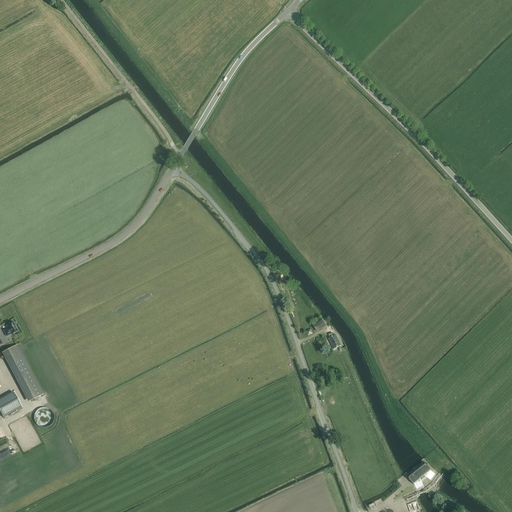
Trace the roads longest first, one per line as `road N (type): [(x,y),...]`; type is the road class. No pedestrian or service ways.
road 1 (unclassified): [(357,511),(263,258),(201,189),(173,171)]
road 2 (tertiary): [(511,240),(288,10)]
road 3 (tertiary): [(0,301),(133,227),(173,171)]
road 4 (unclassified): [(179,157),(61,0)]
road 5 (tertiary): [(179,157),(241,57),(288,10)]
